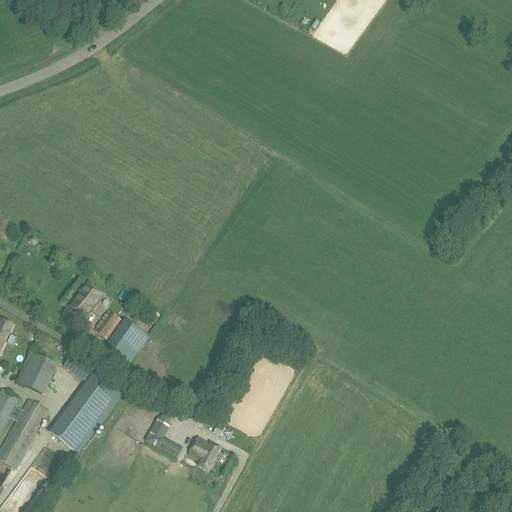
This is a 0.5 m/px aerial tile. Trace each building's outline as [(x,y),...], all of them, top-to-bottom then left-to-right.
[(85,321),(105,295),(90,282),(69,308),(85,321)] [(108,341),(122,321),(109,312),(94,331),(108,341)] [(0,320),(0,350),(1,351),(13,326),(0,320)] [(130,364),(148,338),(132,326),(113,352),(130,364)] [(69,359),(72,355),(66,351),(63,355),(69,359)] [(59,365),(33,353),(18,383),(44,395),(59,365)] [(85,382),(94,369),(74,354),(65,367),(85,382)] [(54,439),(78,456),(126,390),(103,373),(54,439)] [(17,422),(23,411),(17,408),(21,401),(2,390),(0,394),(0,437),(11,418),(17,422)] [(0,460),(16,470),(48,412),(29,401),(23,411),(17,422),(0,452),(0,460)] [(184,415),(193,418),(195,414),(186,410),(184,415)] [(158,419),(145,442),(177,460),(182,451),(163,440),(171,426),(158,419)] [(214,435),(219,437),(224,427),(219,425),(214,435)] [(209,472),(221,449),(211,443),(210,444),(198,438),(188,456),(201,463),(199,467),(209,472)] [(43,489),(57,464),(43,456),(29,481),(43,489)]
